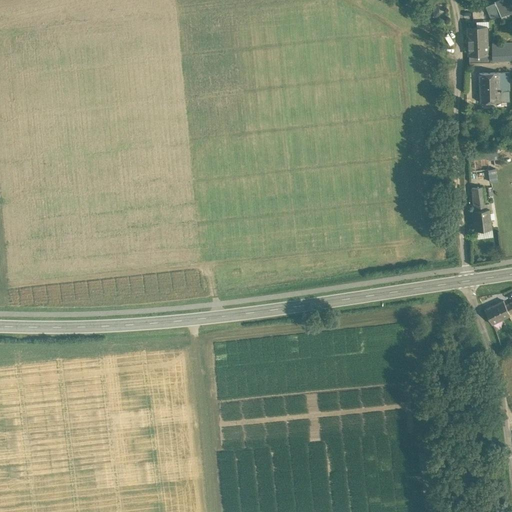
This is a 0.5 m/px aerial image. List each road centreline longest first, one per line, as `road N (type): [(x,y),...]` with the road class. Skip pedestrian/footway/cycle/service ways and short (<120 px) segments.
road 1 (tertiary): [(0,325),(219,317),(467,279)]
road 2 (residential): [(511,480),(493,360),(467,279)]
